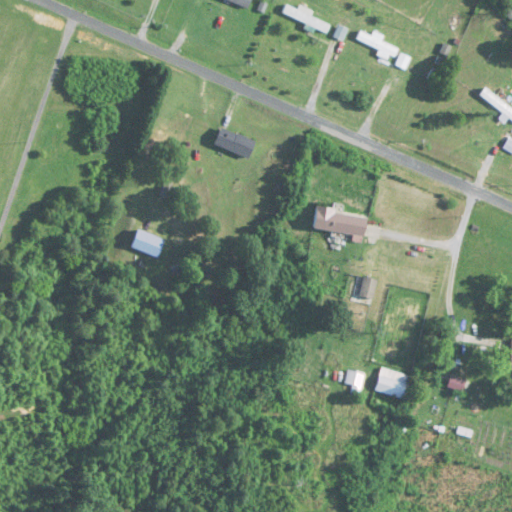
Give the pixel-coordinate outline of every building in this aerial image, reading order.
[(220,0),(245,10),(249,0),(220,0)] [(285,3),(280,14),(324,36),(330,25),(285,3)] [(395,50),(358,32),(355,40),(391,58),(395,50)] [(388,93),(397,100),(404,92),(394,84),(388,93)] [(210,146),(246,160),(253,143),(217,129),(210,146)] [(363,218),(312,209),(309,230),(360,239),(363,218)] [(358,298),(371,300),(375,283),(362,280),(358,298)] [(410,377),(379,367),(372,391),(402,401),(410,377)] [(343,384),(350,386),(349,394),(359,396),(363,373),(345,370),(343,384)]
